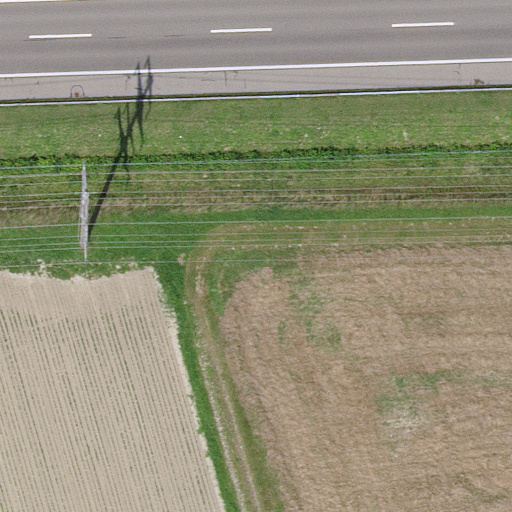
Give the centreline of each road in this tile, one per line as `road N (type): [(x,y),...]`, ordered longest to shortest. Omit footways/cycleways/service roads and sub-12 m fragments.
road 1 (track): [(0,178),(511,162)]
road 2 (motorway): [(0,39),(511,23)]
road 3 (track): [(252,511),(151,173)]
